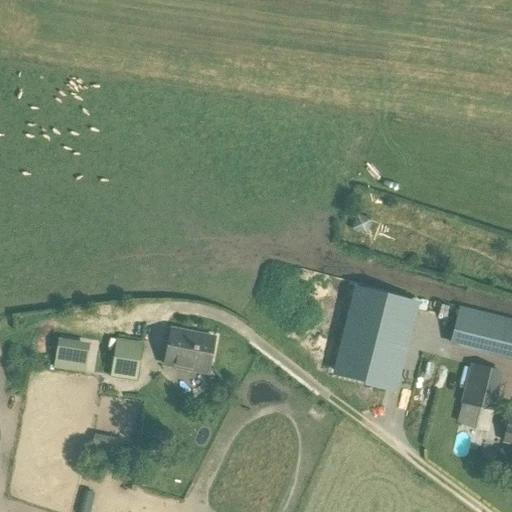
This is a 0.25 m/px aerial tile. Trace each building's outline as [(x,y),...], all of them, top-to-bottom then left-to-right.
[(366,234),(371,220),(357,215),(352,229),(366,234)] [(391,308),(394,285),(367,281),(364,304),(391,308)] [(397,283),(394,297),(414,300),(416,287),(397,283)] [(511,322),(500,319),(461,309),(452,345),(511,359),(511,322)] [(211,335),(169,328),(163,366),(204,374),(211,335)] [(53,368),(85,373),(89,344),(58,339),(53,368)] [(113,341),(107,377),(135,382),(141,346),(113,341)] [(471,366),(462,404),(491,411),(501,374),(471,366)]
